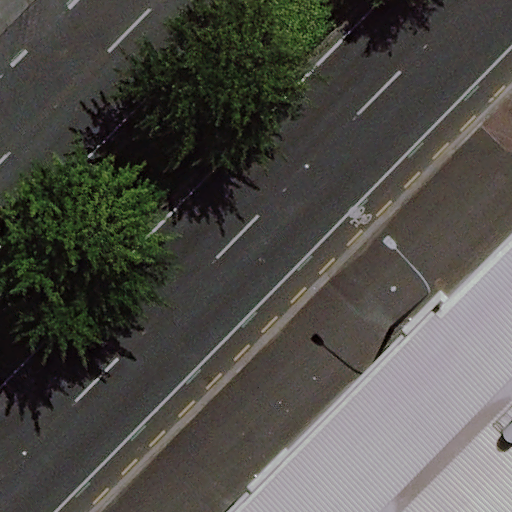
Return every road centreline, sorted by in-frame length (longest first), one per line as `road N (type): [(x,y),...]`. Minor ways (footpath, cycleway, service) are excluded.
road 1 (secondary): [(471,0),(0,478)]
road 2 (secondary): [(0,162),(161,0)]
